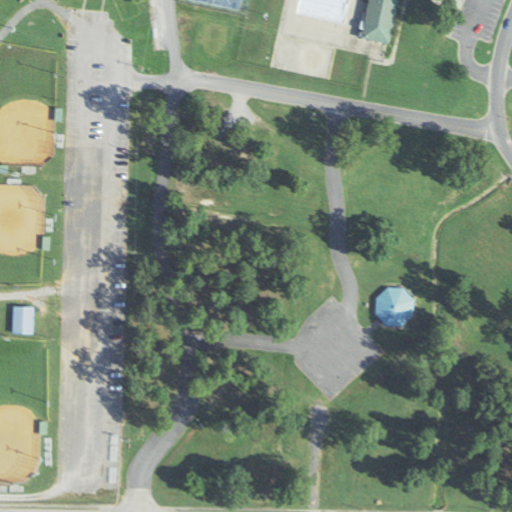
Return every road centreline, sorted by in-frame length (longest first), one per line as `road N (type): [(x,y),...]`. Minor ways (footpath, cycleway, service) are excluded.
road 1 (residential): [(136,511),(142,467),(182,412),(187,384),(158,214),(175,74),(169,0)]
road 2 (residential): [(183,338),(311,346),(340,334),(349,296),(336,245),(331,102)]
road 3 (residential): [(175,74),(499,131)]
road 4 (residential): [(311,511),(331,340)]
road 5 (residential): [(511,13),(497,79),(504,144)]
